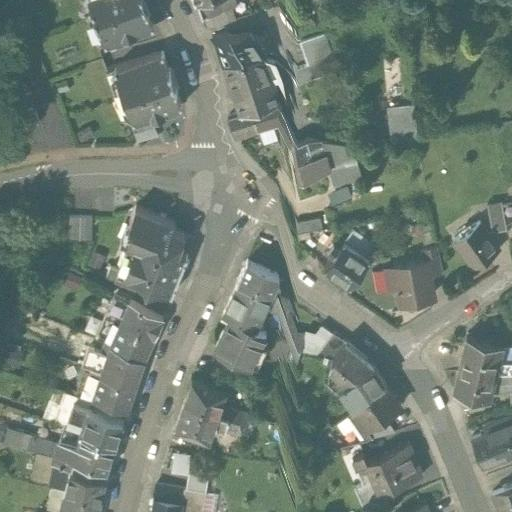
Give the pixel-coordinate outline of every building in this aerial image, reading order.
[(67,0),(82,41),(131,24),(125,7),(127,7),(124,0),(67,0)] [(233,2),(232,0),(195,0),(184,4),(195,31),(197,30),(204,49),(219,44),(218,41),(235,35),(224,5),(233,2)] [(137,40),(131,24),(82,41),(101,94),(150,77),(144,60),(146,60),(139,40),(137,40)] [(296,37),(298,120),(304,120),(303,77),(331,77),(330,36),(296,37)] [(247,61),(209,74),(222,112),(260,99),(247,61)] [(239,162),(276,150),(269,128),(282,124),(272,95),(260,99),(222,112),(239,162)] [(159,101),(110,119),(130,173),(147,166),(178,155),(172,139),(174,138),(167,118),(166,118),(159,101)] [(416,102),(389,103),(391,143),(418,142),(416,102)] [(320,142),(308,140),(276,150),(239,162),(225,166),(232,185),(294,165),(301,182),(314,176),(328,170),(320,142)] [(336,158),(331,160),(338,181),(348,177),(344,166),(340,168),(336,158)] [(147,166),(130,173),(126,174),(134,195),(155,188),(147,166)] [(30,167),(11,174),(25,214),(45,207),(30,167)] [(503,198),(489,200),(494,230),(508,228),(503,198)] [(320,221),(294,226),(296,237),(322,231),(320,221)] [(478,221),(454,237),(473,266),(497,250),(478,221)] [(355,229),(349,238),(357,244),(363,235),(355,229)] [(333,257),(325,269),(351,287),(369,262),(343,244),(339,249),(333,245),(327,253),(333,257)] [(421,249),(424,260),(424,262),(428,261),(431,276),(443,274),(437,245),(421,249)] [(424,260),(392,267),(397,291),(400,305),(431,298),(427,277),(431,276),(428,261),(424,262),(424,260)] [(133,303),(122,330),(139,336),(169,348),(191,291),(170,283),(172,278),(132,263),(124,281),(130,283),(124,300),(133,303)] [(392,267),(391,265),(382,267),(387,293),(397,291),(392,267)] [(63,274),(63,297),(87,298),(88,275),(63,274)] [(244,313),(234,334),(268,343),(269,344),(277,327),(244,313)] [(111,338),(115,327),(106,323),(101,335),(111,338)] [(139,336),(122,330),(115,327),(111,338),(135,348),(139,336)] [(229,367),(253,378),(268,343),(234,334),(220,363),(229,367)] [(288,334),(285,347),(300,351),(304,338),(288,334)] [(467,337),(460,364),(497,373),(503,346),(467,337)] [(328,370),(343,383),(339,386),(346,397),(354,408),(386,388),(373,367),(345,342),(334,361),(332,361),(328,370)] [(126,358),(116,379),(150,394),(160,373),(126,358)] [(497,373),(460,364),(453,392),(490,401),(497,373)] [(247,417),(263,383),(253,378),(229,367),(213,401),(247,417)] [(150,394),(116,379),(101,374),(91,395),(107,400),(140,415),(150,394)] [(386,388),(354,408),(361,419),(367,429),(399,408),(386,388)] [(346,397),(328,410),(327,416),(331,423),(354,408),(346,397)] [(140,415),(107,400),(103,413),(83,406),(77,425),(97,431),(131,442),(140,415)] [(331,423),(336,430),(343,432),(361,419),(354,408),(331,423)] [(511,415),(503,419),(509,435),(511,433),(511,415)] [(471,438),(482,467),(511,455),(511,442),(509,435),(503,419),(482,427),(484,433),(471,438)] [(131,442),(97,431),(92,444),(88,442),(87,446),(91,448),(89,453),(123,465),(131,442)] [(215,467),(217,461),(223,443),(189,432),(181,455),(215,467)] [(364,453),(353,458),(357,468),(360,466),(362,471),(368,468),(373,480),(355,487),(361,502),(384,492),(421,477),(407,444),(367,461),(364,453)] [(88,458),(61,449),(55,465),(61,467),(62,464),(67,465),(69,461),(79,464),(81,459),(87,461),(88,458)] [(213,473),(215,467),(181,455),(172,482),(206,493),(213,473)] [(226,460),(222,463),(217,461),(215,467),(242,475),(245,467),(226,460)] [(119,478),(79,464),(69,461),(67,465),(64,476),(80,481),(77,489),(111,500),(119,478)] [(213,473),(218,474),(219,480),(238,487),(242,475),(215,467),(213,473)] [(498,511),(505,511),(511,509),(511,486),(492,494),(498,511)] [(23,505),(26,492),(4,487),(1,500),(23,505)] [(107,511),(111,500),(77,489),(69,511),(107,511)] [(384,492),(361,502),(365,511),(368,511),(389,504),(384,492)] [(54,502),(50,511),(60,511),(63,505),(54,502)]
